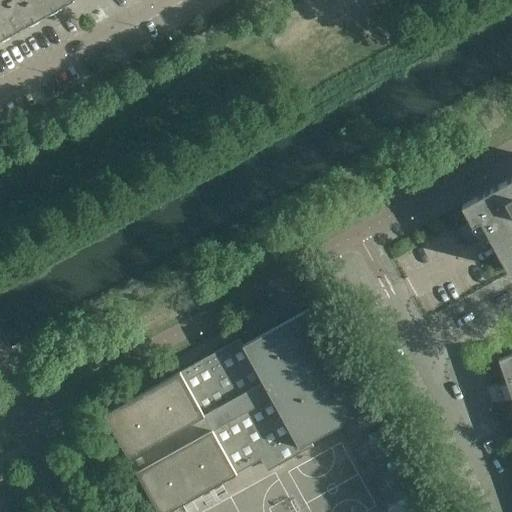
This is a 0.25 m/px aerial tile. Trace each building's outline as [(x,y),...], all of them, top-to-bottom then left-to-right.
[(0,0),(0,40),(42,18),(32,0),(0,0)] [(32,0),(42,18),(74,0),(32,0)] [(511,177),(462,205),(472,225),(471,227),(485,241),(490,238),(508,270),(511,271),(511,177)] [(310,441),(376,405),(319,303),(243,345),(239,338),(104,413),(129,458),(129,457),(137,471),(136,472),(158,511),(166,511),(237,473),(243,485),(313,445),(310,441)] [(511,377),(511,353),(499,359),(506,380),(511,377)]
